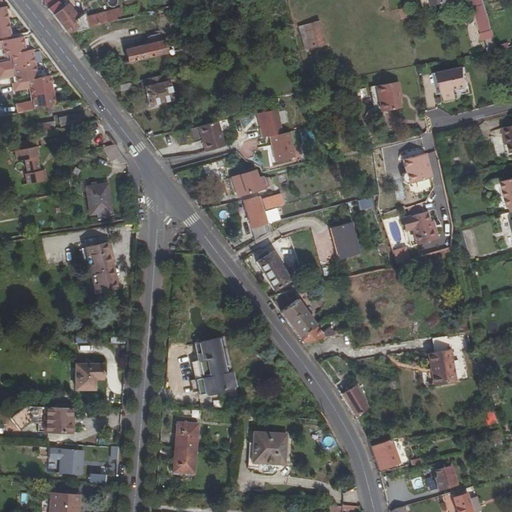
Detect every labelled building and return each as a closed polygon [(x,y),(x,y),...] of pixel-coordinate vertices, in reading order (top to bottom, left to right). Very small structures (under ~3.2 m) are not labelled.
[(48,9),(56,20),(67,33),(117,20),(116,17),(122,16),(120,8),(85,18),(84,13),(79,18),(67,4),(62,8),(57,2),(48,9)] [(478,5),(482,15),(484,21),(489,20),(489,19),(485,3),(478,5)] [(0,36),(11,34),(5,4),(0,5),(0,36)] [(401,19),(407,18),(405,8),(399,9),(401,19)] [(326,45),(319,21),(303,25),(309,49),(326,45)] [(148,36),(150,44),(165,41),(163,33),(148,36)] [(26,50),(23,35),(0,40),(0,48),(4,47),(5,55),(12,54),(13,60),(0,62),(0,78),(16,75),(18,82),(14,83),(15,90),(32,87),(35,100),(18,104),(20,113),(56,106),(50,76),(39,78),(33,49),(26,50)] [(173,46),(166,47),(165,41),(150,44),(125,50),(128,63),(175,52),(173,46)] [(117,66),(104,69),(106,77),(119,74),(117,66)] [(464,67),(439,72),(445,99),(455,97),(454,88),(468,86),(464,67)] [(174,101),(170,84),(177,82),(181,81),(180,76),(163,80),(161,76),(135,82),(136,88),(144,86),(149,106),(174,101)] [(399,99),(401,98),(398,82),(370,87),(375,113),(401,108),(399,99)] [(269,136),(281,134),(276,109),(256,114),(261,138),(269,136)] [(81,121),(79,115),(59,119),(60,126),(81,121)] [(56,135),(55,129),(54,122),(41,125),(44,137),(56,135)] [(218,122),(198,127),(206,151),(224,145),(218,122)] [(511,153),(511,152),(511,126),(503,128),(505,137),(508,137),(510,144),(511,153)] [(281,134),(269,136),(271,146),(272,146),(273,151),(272,151),(274,162),(294,158),(289,132),(281,134)] [(111,161),(121,154),(115,145),(103,147),(111,161)] [(39,156),(37,147),(15,151),(17,161),(25,160),(28,174),(26,175),(27,184),(44,181),(42,171),(40,171),(37,157),(39,156)] [(61,165),(74,162),(73,154),(59,157),(61,165)] [(431,178),(425,155),(403,160),(406,173),(403,174),(402,177),(403,182),(406,184),(431,178)] [(247,194),(266,188),(263,177),(258,178),(255,171),(241,175),(247,194)] [(238,197),(247,194),(241,175),(232,178),(238,197)] [(263,177),(266,188),(272,186),(270,177),(263,177)] [(511,178),(503,181),(508,206),(511,206),(511,209),(511,178)] [(92,187),(87,188),(91,214),(111,211),(107,184),(92,187)] [(262,199),(265,210),(284,204),(281,194),(262,199)] [(261,197),(249,199),(243,200),(256,241),(270,232),(268,223),(279,220),(276,209),(265,212),(265,210),(262,199),(261,197)] [(358,199),(359,209),(373,207),(371,197),(358,199)] [(424,213),(402,217),(405,229),(411,227),(414,244),(431,241),(433,237),(431,230),(428,229),(424,213)] [(340,260),(360,254),(351,223),(332,228),(340,260)] [(118,285),(110,251),(111,251),(109,243),(84,248),(94,291),(118,285)] [(406,247),(393,251),(397,263),(409,259),(406,247)] [(272,253),(257,262),(274,290),(289,280),(272,253)] [(297,289),(304,288),(299,279),(295,282),(296,284),(293,286),(295,290),(297,289)] [(118,285),(94,291),(95,295),(118,289),(118,285)] [(269,298),(289,324),(307,312),(292,291),(269,298)] [(289,324),(300,338),(317,326),(307,312),(289,324)] [(322,333),(317,326),(300,338),(303,343),(324,338),(325,338),(328,336),(331,336),(327,330),(322,333)] [(335,331),(332,327),(327,330),(331,336),(339,334),(338,331),(335,331)] [(229,372),(221,339),(195,344),(203,379),(197,380),(200,395),(239,387),(235,371),(229,372)] [(428,354),(432,373),(434,373),(437,385),(457,381),(451,350),(428,354)] [(95,380),(103,380),(103,365),(75,364),(75,390),(95,390),(95,380)] [(370,408),(356,386),(341,394),(356,416),(370,408)] [(72,408),(25,406),(10,418),(20,431),(30,423),(38,424),(44,424),(44,433),(71,435),(72,408)] [(487,418),(490,425),(498,424),(495,416),(487,418)] [(195,449),(197,424),(176,423),(174,447),(195,449)] [(492,432),(496,446),(502,445),(499,430),(492,432)] [(286,434),(253,432),(252,463),(284,465),(286,434)] [(385,441),(382,434),(376,436),(377,439),(379,443),(385,441)] [(379,443),(377,439),(372,440),(371,438),(367,439),(370,446),(379,443)] [(379,469),(399,463),(390,440),(385,441),(379,443),(370,446),(379,469)] [(174,447),(172,472),(193,474),(195,449),(174,447)] [(60,458),(59,474),(81,475),(83,451),(61,449),(60,458)] [(435,476),(439,490),(457,485),(452,466),(436,470),(437,475),(435,476)] [(90,474),(90,483),(105,484),(105,475),(90,474)] [(78,511),(80,495),(50,492),(48,511),(78,511)] [(457,511),(472,511),(467,494),(453,498),(456,507),(457,511)]
